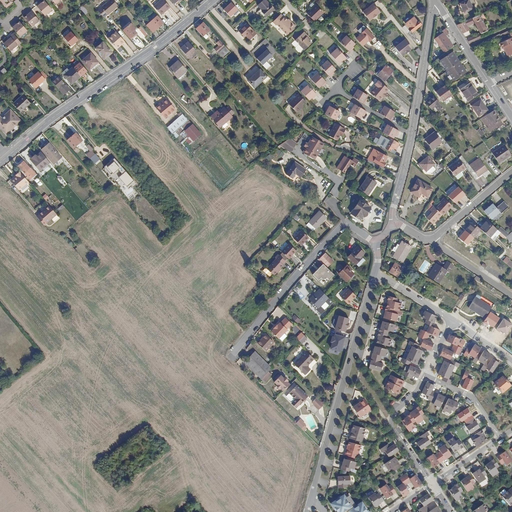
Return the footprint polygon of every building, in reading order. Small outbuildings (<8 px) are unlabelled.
[(107,0),(96,10),(97,11),(110,0),(107,0)] [(112,0),(110,0),(97,11),(102,16),(106,13),(107,14),(117,6),(112,0)] [(169,7),(163,0),(160,0),(153,7),(161,15),(164,12),(163,11),(166,9),(169,7)] [(274,9),(265,0),(264,0),(258,5),(263,11),(262,12),(266,16),(274,9)] [(472,8),(470,4),(468,0),(467,0),(460,4),(464,12),(472,8)] [(313,1),(304,9),(311,17),(320,9),(313,1)] [(240,10),(232,2),(224,10),(232,18),(240,10)] [(39,5),(37,8),(45,18),(53,12),(45,3),(42,5),(40,7),(39,5)] [(374,4),(363,12),(369,20),(380,12),(374,4)] [(40,23),(31,12),(29,14),(30,16),(28,17),(25,20),(33,29),(40,23)] [(472,18),(473,19),(481,33),(487,30),(487,29),(489,28),(486,23),(484,24),(478,14),(472,18)] [(148,23),(154,31),(163,22),(157,15),(148,23)] [(411,32),(421,25),(418,21),(416,22),(412,17),(405,23),(407,26),(405,27),(403,28),(411,39),(415,36),(411,32)] [(282,39),(288,34),(285,31),(287,28),(286,27),(284,29),(281,26),(279,23),(278,24),(274,20),(268,27),(271,30),(272,29),(282,39)] [(203,22),(196,29),(202,37),(210,30),(203,22)] [(463,22),(456,25),(462,33),(469,30),(465,24),(463,22)] [(134,28),(130,23),(122,30),(131,39),(136,34),(132,30),(134,28)] [(15,27),(12,29),(21,39),(28,33),(20,24),(18,26),(16,28),(15,27)] [(246,36),(250,40),(256,34),(247,24),(238,31),(244,38),(246,36)] [(369,42),(374,38),(367,30),(364,27),(358,32),(361,35),(357,39),(363,46),(368,41),(369,42)] [(115,31),(112,28),(104,35),(106,38),(115,31)] [(439,34),(450,48),(453,46),(448,40),(444,36),(448,33),(445,28),(442,30),(443,31),(439,34)] [(71,31),(64,38),(72,47),(80,40),(71,31)] [(124,41),(115,31),(106,38),(115,48),(124,41)] [(511,39),(511,31),(509,32),(511,36),(499,42),(501,47),(503,46),(507,55),(511,53),(511,42),(511,40),(511,39)] [(303,32),(295,41),(304,50),(311,43),(308,40),(305,37),(307,36),(303,32)] [(446,52),(450,48),(439,34),(435,37),(446,52)] [(470,44),(481,38),(479,34),(467,39),(470,44)] [(355,44),(346,35),(340,43),(349,52),(352,49),(351,48),(352,46),(355,44)] [(12,40),(9,43),(5,46),(11,53),(21,44),(14,36),(11,38),(12,40)] [(411,48),(405,40),(394,48),(400,56),(404,54),(405,54),(408,52),(408,51),(411,48)] [(95,49),(103,58),(107,55),(108,56),(112,53),(103,42),(95,49)] [(188,42),(181,48),(189,58),(197,52),(188,42)] [(230,53),(225,47),(218,53),(223,59),(230,53)] [(342,59),(343,60),(346,58),(337,48),(330,54),(338,63),(341,61),(342,59)] [(274,57),(267,50),(257,58),(264,66),(274,57)] [(450,52),(442,57),(449,67),(457,62),(450,52)] [(90,53),(82,61),(89,70),(98,62),(90,53)] [(439,59),(446,69),(449,67),(442,57),(439,59)] [(331,73),(333,71),(335,69),(327,60),(320,67),(329,76),(332,74),(331,73)] [(178,61),(169,68),(177,77),(186,70),(178,61)] [(457,62),(449,67),(457,78),(465,73),(457,62)] [(73,68),(80,76),(86,71),(79,63),(73,68)] [(392,71),(383,64),(381,67),(382,68),(380,71),(378,70),(375,73),(384,81),(392,71)] [(73,68),(72,67),(62,76),(70,84),(80,76),(73,68)] [(454,80),(457,78),(449,67),(446,69),(454,80)] [(37,72),(28,80),(34,88),(43,79),(46,77),(41,71),(38,74),(37,72)] [(255,88),(266,78),(259,71),(248,81),(255,88)] [(323,84),(324,85),(327,83),(317,73),(311,79),(319,88),(322,85),(323,84)] [(388,89),(377,80),(374,84),(375,85),(369,93),(379,100),(382,96),(385,93),(388,89)] [(63,83),(57,88),(63,94),(69,89),(63,83)] [(465,86),(460,90),(467,101),(478,93),(471,84),(470,85),(469,83),(465,86)] [(308,85),(301,91),(308,100),(311,98),(313,96),(314,97),(317,95),(308,85)] [(439,88),(438,87),(434,90),(441,100),(450,94),(447,89),(444,85),(441,87),(439,88)] [(355,90),(351,97),(362,104),(364,102),(363,101),(364,99),(366,96),(355,90)] [(299,107),(302,105),(305,102),(298,95),(289,104),(297,112),(300,109),(299,107)] [(23,96),(14,105),(21,112),(31,103),(23,96)] [(429,100),(425,103),(429,109),(431,108),(434,113),(437,111),(437,112),(442,109),(433,97),(429,100)] [(478,98),(470,104),(471,106),(480,100),(478,98)] [(162,106),(158,109),(166,118),(176,110),(168,100),(165,103),(164,102),(161,105),(162,106)] [(480,100),(471,106),(478,116),(488,110),(481,100),(480,100)] [(328,105),(326,108),(328,109),(327,111),(325,114),(335,120),(340,112),(328,105)] [(354,105),(349,113),(359,119),(361,116),(362,114),(363,115),(365,112),(354,105)] [(383,106),(379,114),(391,121),(392,118),(391,118),(392,116),(394,113),(383,106)] [(225,109),(231,116),(234,113),(228,107),(225,109)] [(214,113),(213,114),(222,124),(231,116),(225,109),(224,108),(216,115),(214,113)] [(493,110),(480,119),(489,132),(502,124),(499,120),(500,120),(493,110)] [(4,119),(3,118),(2,119),(0,116),(0,126),(2,129),(4,127),(6,130),(18,119),(11,111),(5,116),(6,117),(4,119)] [(222,124),(213,114),(210,116),(219,126),(222,124)] [(182,115),(167,128),(172,134),(176,130),(187,121),(182,115)] [(188,120),(187,121),(176,130),(172,134),(175,138),(191,123),(188,120)] [(200,134),(192,124),(185,131),(193,140),(200,134)] [(341,132),(343,133),(345,130),(335,124),(329,136),(336,140),(339,134),(341,132)] [(399,131),(387,125),(383,133),(391,138),(393,139),(395,136),(396,134),(397,135),(399,131)] [(443,142),(435,132),(425,140),(434,149),(443,142)] [(75,133),(70,137),(77,144),(82,140),(75,133)] [(77,144),(70,137),(66,140),(73,148),(77,144)] [(313,159),(323,143),(312,137),(307,145),(305,144),(303,147),(305,149),(302,153),(313,159)] [(289,139),(279,146),(290,153),(296,144),(289,139)] [(380,141),(378,145),(381,147),(385,149),(385,148),(390,151),(392,148),(395,149),(399,143),(391,139),(387,145),(380,141)] [(40,151),(41,152),(50,162),(53,166),(63,158),(50,142),(40,151)] [(511,154),(505,143),(492,152),(499,163),(511,154)] [(373,162),(378,153),(373,150),(367,160),(373,163),(373,162)] [(50,162),(41,152),(39,154),(36,156),(35,155),(30,159),(40,170),(50,162)] [(95,162),(100,158),(96,153),(90,157),(95,162)] [(387,157),(378,153),(373,162),(384,168),(386,164),(384,163),(387,157)] [(434,164),(427,156),(419,164),(426,172),(434,164)] [(106,165),(113,173),(117,169),(121,174),(118,177),(122,182),(129,175),(114,158),(106,165)] [(353,162),(346,158),(338,170),(346,175),(352,165),(353,162)] [(30,168),(23,159),(17,165),(24,174),(30,168)] [(356,159),(353,162),(352,165),(357,168),(358,165),(360,162),(356,159)] [(467,168),(460,160),(450,169),(456,177),(467,168)] [(479,179),(489,172),(480,160),(471,167),(479,179)] [(295,163),(286,175),(291,178),(295,173),(301,177),(306,170),(295,163)] [(111,175),(113,173),(106,165),(104,167),(111,175)] [(17,177),(13,180),(20,189),(28,182),(19,172),(16,174),(15,175),(17,177)] [(368,177),(359,189),(367,195),(376,183),(368,177)] [(19,190),(20,189),(13,180),(11,181),(19,190)] [(431,189),(417,181),(410,192),(424,201),(431,189)] [(448,190),(446,193),(451,198),(454,195),(448,190)] [(442,215),(445,212),(444,211),(450,205),(444,199),(440,203),(435,209),(441,214),(442,215)] [(359,201),(350,214),(361,221),(370,208),(359,201)] [(504,201),(499,206),(504,211),(509,207),(504,201)] [(501,213),(504,211),(499,206),(497,208),(493,203),(485,210),(492,219),(500,212),(501,213)] [(49,206),(41,212),(48,221),(56,214),(49,206)] [(433,206),(430,210),(432,212),(426,218),(433,224),(436,220),(435,220),(441,214),(435,209),(433,206)] [(39,215),(41,217),(46,223),(48,221),(41,212),(39,215)] [(311,224),(316,229),(326,218),(321,213),(311,224)] [(326,218),(316,229),(317,230),(328,219),(326,218)] [(480,228),(484,232),(487,235),(489,237),(496,229),(492,226),(487,220),(480,228)] [(476,225),(469,233),(477,240),(484,232),(480,228),(476,225)] [(300,245),(308,237),(303,233),(296,241),(300,245)] [(308,237),(300,245),(303,248),(310,240),(308,237)] [(396,249),(406,254),(410,246),(401,241),(396,249)] [(289,256),(297,249),(292,245),(285,252),(289,256)] [(342,257),(331,247),(328,250),(338,260),(342,257)] [(297,249),(289,256),(292,259),(299,251),(297,249)] [(402,261),(406,254),(396,249),(392,256),(402,261)] [(359,250),(349,260),(357,266),(361,262),(360,261),(365,255),(359,250)] [(324,253),(319,259),(324,264),(330,270),(335,263),(324,253)] [(286,260),(283,257),(281,255),(278,258),(279,259),(270,269),(273,273),(286,260)] [(286,260),(273,273),(277,276),(286,266),(286,265),(289,262),(288,261),(286,260)] [(401,267),(394,262),(389,271),(396,276),(401,267)] [(335,263),(330,270),(335,274),(341,269),(335,263)] [(330,270),(324,264),(313,276),(320,282),(322,279),(324,280),(327,279),(327,278),(331,281),(336,275),(335,274),(330,270)] [(436,264),(428,275),(439,283),(446,271),(449,273),(451,270),(446,266),(444,269),(436,264)] [(348,283),(349,283),(355,277),(356,276),(352,273),(348,269),(341,276),(348,283)] [(349,289),(342,297),(349,304),(358,297),(349,289)] [(440,291),(437,296),(442,299),(445,294),(440,291)] [(331,300),(322,292),(312,302),(320,311),(331,300)] [(396,311),(400,312),(402,304),(398,302),(399,299),(389,296),(386,309),(396,311)] [(475,297),(469,306),(480,313),(484,315),(489,306),(475,297)] [(480,313),(469,306),(468,307),(479,314),(480,313)] [(479,314),(468,307),(467,308),(478,316),(479,314)] [(396,311),(386,309),(384,319),(393,322),(397,323),(399,315),(395,314),(396,311)] [(438,317),(426,311),(422,319),(427,321),(426,324),(430,326),(434,328),(436,324),(435,324),(438,317)] [(500,317),(490,311),(484,321),(493,327),(500,317)] [(292,318),(298,324),(301,320),(295,315),(292,318)] [(351,318),(340,315),(336,328),(347,331),(351,318)] [(271,331),(278,338),(287,329),(286,328),(291,323),(284,317),(280,323),(279,322),(276,325),(273,328),(273,329),(271,331)] [(511,325),(511,324),(503,318),(497,328),(506,334),(511,325)] [(396,325),(384,321),(380,333),(389,336),(390,333),(395,334),(396,325)] [(440,331),(434,328),(430,326),(427,332),(421,329),(420,334),(429,338),(430,335),(437,338),(440,331)] [(377,344),(390,348),(392,340),(388,339),(389,336),(380,333),(377,344)] [(342,351),(346,336),(335,334),(334,336),(332,335),(331,341),(333,342),(331,348),(342,351)] [(428,340),(429,338),(420,334),(418,338),(425,340),(421,347),(432,352),(435,344),(428,340)] [(264,335),(257,343),(265,351),(272,342),(264,335)] [(450,335),(447,342),(454,346),(453,349),(462,353),(463,348),(458,346),(461,340),(450,335)] [(420,345),(411,341),(409,345),(413,347),(410,354),(421,359),(424,351),(418,349),(420,345)] [(470,348),(465,356),(468,358),(469,356),(475,360),(479,355),(483,349),(475,345),(472,350),(470,348)] [(388,350),(376,346),(372,359),(382,361),(382,358),(385,358),(388,350)] [(441,356),(451,360),(454,355),(460,357),(462,353),(453,349),(452,352),(444,348),(441,356)] [(303,372),(309,367),(308,365),(315,358),(307,350),(294,363),(303,372)] [(248,351),(237,362),(255,378),(262,370),(265,367),(264,366),(262,364),(248,351)] [(482,357),(479,355),(475,360),(473,362),(477,365),(479,362),(484,365),(487,361),(491,355),(485,351),(482,357)] [(417,366),(421,359),(410,354),(407,360),(404,359),(402,363),(410,366),(411,363),(417,366)] [(382,363),(382,361),(372,359),(369,370),(381,373),(384,364),(382,363)] [(490,362),(487,361),(484,365),(481,370),(486,373),(487,370),(493,374),(499,363),(492,359),(490,362)] [(461,364),(451,360),(450,364),(445,361),(442,368),(453,373),(455,367),(459,369),(461,364)] [(422,371),(411,366),(408,373),(405,372),(403,376),(412,380),(413,377),(420,380),(422,371)] [(453,373),(442,368),(439,375),(444,377),(443,381),(451,385),(453,381),(450,379),(453,373)] [(262,370),(255,378),(258,381),(265,373),(262,370)] [(462,389),(470,393),(475,381),(469,378),(471,373),(467,371),(462,380),(466,381),(462,389)] [(281,388),(284,391),(290,385),(287,382),(288,381),(284,377),(283,378),(280,375),(279,376),(278,375),(275,379),(276,380),(274,382),(277,385),(276,386),(280,389),(281,388)] [(400,395),(405,382),(392,376),(386,389),(400,395)] [(511,385),(504,377),(494,385),(504,396),(511,389),(511,385)] [(435,385),(428,382),(422,395),(429,397),(427,400),(431,402),(435,392),(433,391),(435,385)] [(294,404),(299,409),(301,407),(302,408),(309,400),(298,388),(290,396),(296,402),(294,404)] [(265,390),(262,393),(268,398),(271,395),(265,390)] [(441,409),(446,397),(435,392),(431,402),(435,403),(434,406),(441,409)] [(296,402),(290,396),(287,399),(293,405),(294,404),(296,402)] [(320,401),(316,397),(312,402),(315,405),(314,406),(320,410),(325,404),(324,403),(325,401),(322,399),(320,401)] [(459,403),(449,399),(443,412),(451,415),(452,411),(455,413),(459,403)] [(373,411),(366,400),(354,408),(361,419),(373,411)] [(426,415),(420,407),(416,408),(417,410),(411,413),(417,422),(418,426),(425,422),(423,418),(426,415)] [(475,419),(468,408),(458,416),(463,423),(465,422),(467,424),(475,419)] [(308,425),(311,431),(318,428),(312,413),(304,417),(308,424),(308,425)] [(402,421),(410,433),(416,429),(414,425),(417,422),(411,413),(402,421)] [(466,428),(471,434),(481,429),(475,419),(467,424),(468,426),(466,428)] [(296,421),(294,423),(295,424),(303,431),(306,428),(304,426),(305,425),(299,420),(298,422),(296,421)] [(366,427),(354,424),(350,440),(362,443),(366,427)] [(488,440),(483,430),(475,436),(477,439),(473,441),(477,448),(488,440)] [(421,440),(417,443),(422,451),(432,444),(428,437),(431,435),(429,431),(419,437),(421,440)] [(447,442),(455,453),(464,447),(459,439),(457,441),(454,437),(447,442)] [(362,445),(350,442),(346,456),(358,460),(362,445)] [(400,451),(395,444),(391,447),(388,444),(381,449),(383,454),(386,452),(390,458),(400,451)] [(452,456),(445,444),(439,449),(441,452),(438,453),(443,462),(452,456)] [(511,463),(511,459),(507,451),(497,458),(502,467),(506,464),(508,467),(511,463)] [(434,453),(427,458),(434,468),(443,462),(438,453),(436,455),(434,453)] [(402,467),(395,457),(385,464),(389,471),(393,469),(395,472),(402,467)] [(357,462),(344,459),(342,471),(351,473),(352,470),(355,470),(357,462)] [(500,467),(495,460),(485,467),(493,478),(500,474),(497,470),(500,467)] [(488,475),(482,467),(473,473),(481,485),(488,480),(485,477),(488,475)] [(407,473),(404,475),(408,484),(412,482),(416,488),(423,484),(416,475),(410,478),(407,473)] [(408,484),(404,475),(400,478),(403,484),(398,487),(404,498),(411,493),(406,486),(408,484)] [(476,483),(471,475),(461,481),(468,494),(476,488),(474,485),(476,483)] [(350,476),(339,477),(339,490),(348,489),(348,486),(351,486),(350,476)] [(398,493),(392,484),(389,487),(387,484),(380,490),(387,500),(398,493)] [(464,492),(458,484),(450,490),(457,502),(464,498),(461,494),(464,492)] [(511,507),(511,487),(503,496),(511,507)] [(385,501),(379,493),(376,495),(376,494),(369,498),(376,508),(385,501)] [(330,504),(335,511),(352,511),(356,507),(350,497),(347,498),(345,494),(330,504)] [(434,501),(429,494),(420,501),(424,507),(419,510),(419,511),(424,511),(429,508),(428,506),(434,501)] [(370,511),(364,502),(356,507),(352,511),(370,511)] [(483,502),(472,511),(487,511),(490,511),(483,502)]
